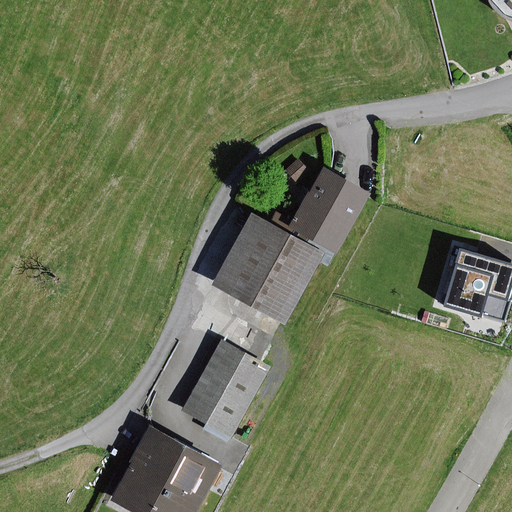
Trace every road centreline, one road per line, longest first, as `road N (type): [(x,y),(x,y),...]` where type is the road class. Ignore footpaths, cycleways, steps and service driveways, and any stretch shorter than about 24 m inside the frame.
road 1 (residential): [(0,463),(39,455),(109,416),(166,346),(229,194),(276,137),(368,107),(511,84)]
road 2 (residential): [(443,511),(511,397)]
